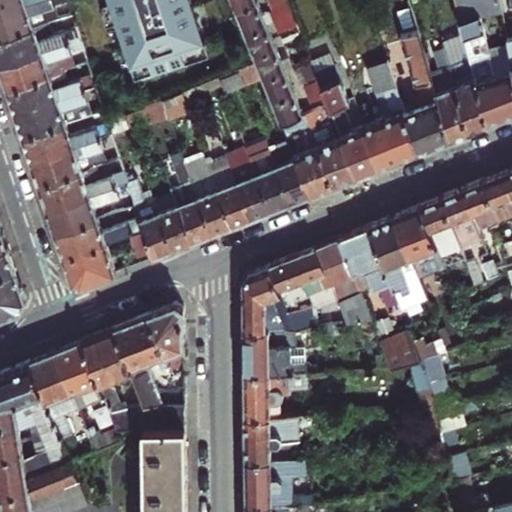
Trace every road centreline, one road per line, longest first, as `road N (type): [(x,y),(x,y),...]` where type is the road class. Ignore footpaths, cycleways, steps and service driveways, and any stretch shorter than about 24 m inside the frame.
road 1 (residential): [(511,137),(212,259)]
road 2 (residential): [(212,259),(220,511)]
road 3 (residential): [(0,141),(58,319)]
road 4 (residential): [(212,259),(58,319)]
